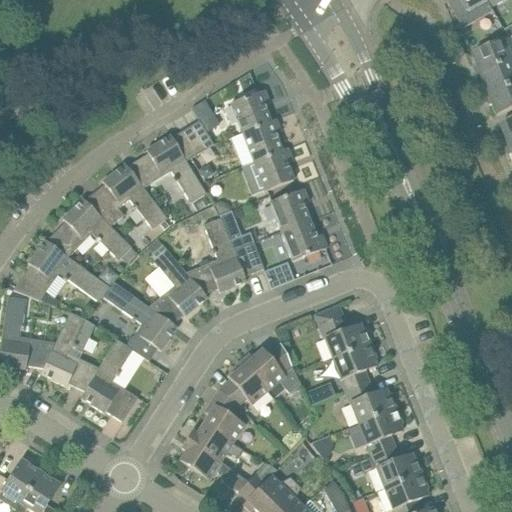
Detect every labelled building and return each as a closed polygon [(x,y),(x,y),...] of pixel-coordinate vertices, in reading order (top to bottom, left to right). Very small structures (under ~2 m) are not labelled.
[(487,0),(486,0),(452,0),(448,3),(461,25),(479,15),(482,14),(477,6),(487,0)] [(482,75),(511,62),(511,37),(509,39),(473,53),(478,65),(474,67),(478,76),(482,75)] [(511,62),(482,75),(486,86),(482,88),(486,97),(511,86),(511,62)] [(511,86),(486,97),(489,105),(493,104),(498,116),(511,110),(511,86)] [(241,134),(275,121),(275,120),(270,122),(263,107),(269,105),(264,92),(229,105),(241,134)] [(193,108),(208,130),(218,123),(203,102),(193,108)] [(502,137),(506,146),(511,143),(511,119),(501,123),(506,136),(502,137)] [(241,134),(253,164),(287,150),(287,149),(281,151),(275,136),(280,134),(275,121),(241,134)] [(189,128),(204,151),(213,146),(198,122),(189,128)] [(194,157),(204,151),(189,128),(180,133),(194,157)] [(191,160),(194,157),(180,133),(171,139),(170,139),(185,163),(186,163),(191,160)] [(206,195),(186,163),(185,163),(170,139),(171,139),(170,137),(146,152),(147,155),(126,168),(143,189),(171,172),(175,179),(173,180),(175,183),(177,182),(190,205),(191,205),(197,213),(209,205),(203,196),(206,195)] [(287,150),(253,164),(265,193),(293,181),(286,165),(292,163),(287,150)] [(204,181),(214,174),(208,165),(198,171),(204,181)] [(103,221),(110,228),(123,217),(118,210),(129,201),(133,207),(132,208),(134,211),(136,210),(152,231),(159,225),(164,221),(166,220),(143,189),(126,168),(124,166),(102,183),(104,186),(83,202),(103,222),(103,221)] [(280,233),(309,222),(303,206),(308,203),(303,190),(269,204),(280,233)] [(66,257),(67,257),(91,234),(96,239),(94,240),(97,243),(98,242),(117,261),(120,258),(125,264),(136,254),(110,228),(103,221),(103,222),(83,202),(82,200),(62,221),(65,223),(45,243),(66,257)] [(218,216),(230,211),(227,205),(220,202),(214,205),(218,216)] [(245,283),(243,278),(243,279),(232,253),(233,253),(229,242),(220,220),(203,226),(213,251),(211,252),(212,256),(214,255),(217,261),(185,274),(203,296),(217,290),(219,294),(245,283)] [(164,221),(159,225),(164,231),(169,227),(164,221)] [(315,238),(309,222),(280,233),(292,263),(305,258),(318,252),(326,249),(321,236),(315,238)] [(249,234),(229,242),(233,253),(243,248),(253,244),(249,234)] [(45,243),(44,242),(28,265),(30,267),(12,291),(37,299),(57,273),(63,277),(61,279),(65,281),(66,279),(96,302),(107,288),(67,257),(66,257),(45,243)] [(253,244),(243,248),(253,274),(263,270),(256,252),(253,244)] [(206,300),(203,296),(185,274),(163,247),(148,258),(157,269),(148,277),(163,295),(146,308),(172,326),(183,317),(184,318),(206,300)] [(243,279),(243,278),(253,274),(243,248),(233,253),(232,253),(243,279)] [(318,252),(305,258),(308,265),(321,260),(318,252)] [(265,271),(271,288),(294,280),(288,262),(265,271)] [(107,266),(99,276),(108,283),(118,274),(107,266)] [(176,329),(172,326),(146,308),(113,284),(103,299),(131,320),(130,321),(133,323),(135,321),(141,325),(125,347),(124,348),(132,352),(148,363),(157,350),(160,353),(176,329)] [(25,367),(43,370),(44,370),(52,344),(19,339),(19,336),(17,336),(18,329),(21,329),(21,325),(19,325),(23,301),(7,299),(0,345),(0,366),(25,371),(25,367)] [(332,360),(369,346),(363,330),(361,331),(359,325),(347,330),(338,307),(315,317),(332,360)] [(67,385),(84,393),(85,393),(96,369),(67,354),(70,348),(81,353),(93,326),(83,320),(69,313),(55,344),(52,344),(44,370),(43,370),(40,376),(66,388),(67,385)] [(285,329),(276,333),(281,344),(290,341),(285,329)] [(99,370),(96,369),(85,393),(84,393),(80,399),(104,415),(105,413),(121,423),(137,399),(112,383),(132,352),(124,348),(125,347),(117,341),(99,370)] [(249,355),(242,361),(268,392),(278,383),(288,395),(300,385),(291,367),(289,363),(280,345),(266,357),(262,351),(252,359),(249,355)] [(332,360),(345,393),(368,384),(364,373),(376,368),(374,362),(375,361),(369,346),(332,360)] [(268,392),(242,361),(234,368),(237,372),(228,380),(230,382),(218,391),(236,408),(245,400),(251,406),(268,392)] [(358,425),(395,410),(389,395),(387,396),(385,390),(373,394),(368,384),(345,393),(358,425)] [(230,418),(236,408),(218,391),(204,413),(209,416),(202,426),(232,445),(244,426),(230,418)] [(401,426),(395,410),(358,425),(371,458),(394,448),(390,437),(402,432),(399,426),(401,426)] [(192,433),(186,441),(220,463),(226,454),(237,458),(242,451),(232,445),(202,426),(196,436),(192,433)] [(185,452),(179,463),(208,482),(215,471),(222,482),(225,486),(228,488),(231,490),(235,492),(238,493),(246,502),(247,502),(256,493),(263,485),(254,476),(247,484),(220,464),(220,463),(186,441),(181,450),(185,452)] [(371,458),(383,490),(421,475),(415,460),(413,460),(411,454),(398,459),(394,448),(371,458)] [(19,505),(40,473),(19,461),(7,481),(0,476),(0,494),(1,493),(19,505)] [(265,464),(254,476),(263,485),(271,477),(276,471),(272,468),(265,464)] [(40,473),(19,505),(30,511),(55,511),(47,507),(59,485),(40,473)] [(383,490),(392,511),(419,511),(415,502),(428,497),(425,491),(427,490),(421,475),(383,490)] [(255,511),(267,511),(295,484),(289,479),(279,485),(271,477),(263,485),(256,493),(247,502),(246,502),(242,506),(248,511),(250,511),(253,509),(255,511)] [(300,489),(295,484),(267,511),(297,511),(302,508),(294,500),(300,489)] [(349,511),(349,510),(342,496),(333,484),(321,491),(334,511),(349,511)]
